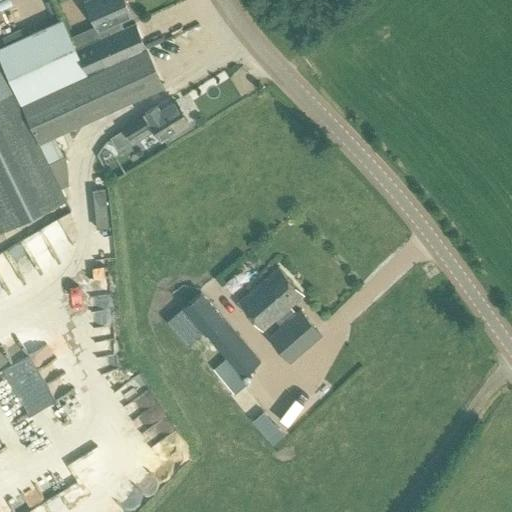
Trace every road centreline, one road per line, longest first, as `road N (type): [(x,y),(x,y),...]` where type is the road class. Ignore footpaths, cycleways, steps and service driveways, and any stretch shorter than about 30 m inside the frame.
road 1 (tertiary): [(511,346),(409,204),(223,0)]
road 2 (unknown): [(255,43),(181,70),(111,120),(95,144),(79,273)]
road 3 (unknown): [(79,273),(79,357),(115,438),(110,466),(78,511)]
